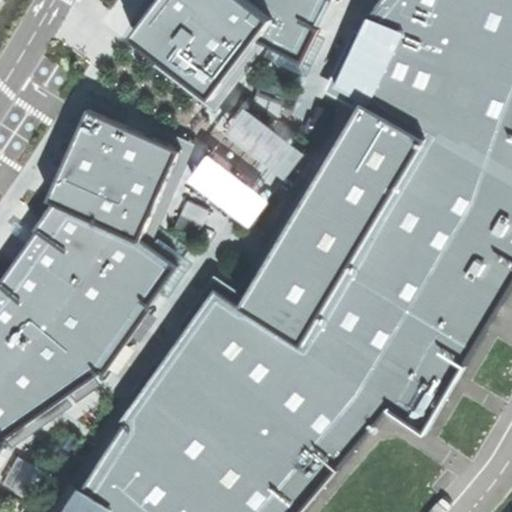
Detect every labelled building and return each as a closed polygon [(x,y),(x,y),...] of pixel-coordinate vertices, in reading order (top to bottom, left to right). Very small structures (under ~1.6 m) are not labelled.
[(303,511),(393,406),(428,430),(511,290),(511,0),(382,0),(374,15),(374,18),(366,34),(341,86),(362,97),(368,101),(246,305),(242,302),(243,300),(241,299),(240,301),(220,287),(188,332),(186,330),(185,332),(187,333),(168,360),(166,359),(164,360),(167,362),(143,395),(141,394),(139,396),(141,397),(125,419),(129,422),(87,488),(85,486),(68,511),(303,511)] [(215,97),(259,40),(304,62),(320,33),(322,28),(332,0),(163,0),(157,9),(136,36),(162,56),(215,97)] [(157,9),(163,0),(149,0),(148,2),(157,9)] [(357,107),(362,97),(341,86),(366,34),(357,29),(327,91),(357,107)] [(329,37),(320,33),(304,62),(259,40),(215,97),(162,56),(155,65),(217,112),(264,51),(309,76),(329,37)] [(300,93),(265,81),(259,98),(294,109),(300,93)] [(93,107),(124,121),(129,112),(88,94),(69,135),(78,140),(93,107)] [(309,153),(249,106),(229,132),(289,178),(309,153)] [(0,452),(7,442),(6,441),(7,439),(69,396),(73,393),(99,375),(104,372),(106,375),(155,307),(153,306),(163,290),(181,264),(154,244),(145,237),(184,148),(153,134),(124,121),(93,107),(78,140),(53,199),(57,201),(37,229),(39,230),(3,281),(0,278),(0,452)] [(145,237),(154,244),(158,235),(198,143),(157,125),(153,134),(184,148),(145,237)] [(273,200),(212,153),(193,179),(254,226),(273,200)] [(188,200),(181,216),(204,226),(211,210),(188,200)] [(181,216),(176,227),(199,238),(204,226),(181,216)] [(181,264),(163,290),(171,296),(196,262),(158,235),(154,244),(181,264)] [(247,294),(217,274),(179,327),(185,332),(186,330),(188,332),(220,287),(240,301),(241,299),(243,300),(247,294)] [(133,391),(139,396),(141,394),(143,395),(167,362),(164,360),(166,359),(160,354),(133,391)] [(99,375),(73,393),(80,402),(105,384),(99,375)] [(75,405),(69,396),(7,439),(14,448),(75,405)] [(68,511),(85,486),(76,480),(56,511),(68,511)]
